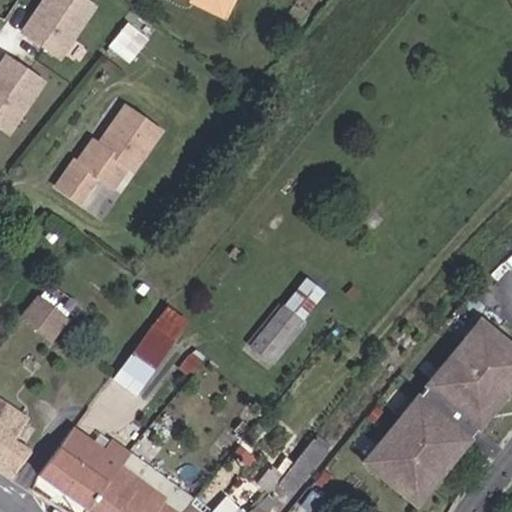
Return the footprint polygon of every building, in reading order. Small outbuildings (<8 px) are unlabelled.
[(97,0),(40,0),(20,31),(63,58),(100,1),(97,0)] [(229,10),(233,0),(195,0),(221,14),(224,8),(229,10)] [(126,24),(114,39),(134,55),(146,41),(126,24)] [(59,58),(22,32),(5,57),(42,82),(59,58)] [(71,156),(51,185),(74,201),(93,175),(108,185),(124,163),(129,167),(157,128),(123,105),(97,143),(91,138),(76,159),(71,156)] [(249,346),(272,364),(327,291),(304,274),(249,346)] [(20,316),(49,338),(64,319),(36,297),(20,316)] [(166,307),(151,326),(171,341),(186,321),(166,307)] [(366,453),(361,459),(412,501),(417,494),(415,491),(423,482),(425,483),(451,453),(448,450),(456,441),(458,443),(463,437),(435,414),(445,402),(473,425),(478,419),(476,417),(484,407),(486,409),(511,378),(509,376),(511,372),(511,351),(474,321),(469,327),(472,329),(464,339),(461,337),(436,368),(438,371),(430,380),(428,378),(407,403),(410,405),(402,415),(399,413),(374,444),(377,446),(369,455),(366,453)] [(151,326),(133,352),(152,366),(171,341),(151,326)] [(133,352),(127,360),(145,375),(152,366),(133,352)] [(145,375),(127,360),(114,378),(132,392),(145,375)] [(0,416),(0,468),(11,476),(28,453),(11,440),(25,419),(7,407),(0,416)] [(38,474),(86,508),(125,452),(111,442),(104,452),(72,428),(38,474)] [(323,449),(310,438),(293,459),(292,460),(283,472),(277,479),(291,490),(323,449)] [(86,508),(91,511),(117,511),(148,469),(125,452),(86,508)] [(292,460),(293,459),(286,454),(276,467),(283,472),(292,460)] [(277,479),(283,472),(276,467),(271,463),(259,479),(265,485),(266,485),(268,486),(270,488),(277,479)] [(117,511),(179,511),(190,499),(148,469),(117,511)] [(179,511),(211,511),(192,496),(190,499),(179,511)] [(211,511),(235,511),(221,499),(211,511)]
